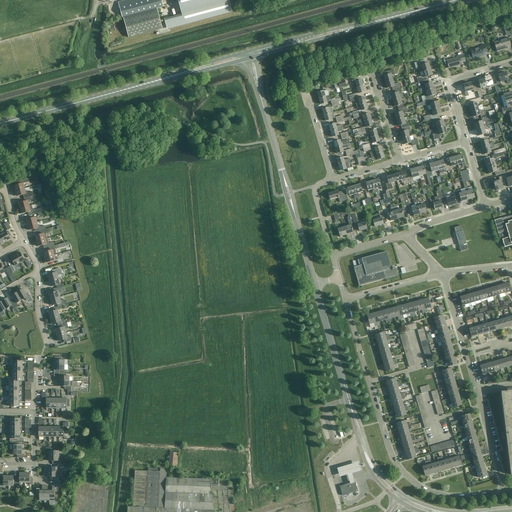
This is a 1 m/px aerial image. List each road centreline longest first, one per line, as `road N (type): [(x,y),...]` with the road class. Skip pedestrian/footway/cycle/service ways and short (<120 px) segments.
road 1 (residential): [(505,490),(437,495),(400,471),(345,299)]
road 2 (secondary): [(0,123),(249,54)]
road 3 (tertiary): [(314,284),(249,54)]
road 4 (residential): [(505,490),(439,274)]
road 5 (secondary): [(249,54),(453,0)]
road 6 (tertiary): [(343,381),(365,461),(396,498)]
road 7 (tertiary): [(399,492),(372,460),(343,381)]
road 8 (residential): [(466,141),(451,83),(511,63)]
